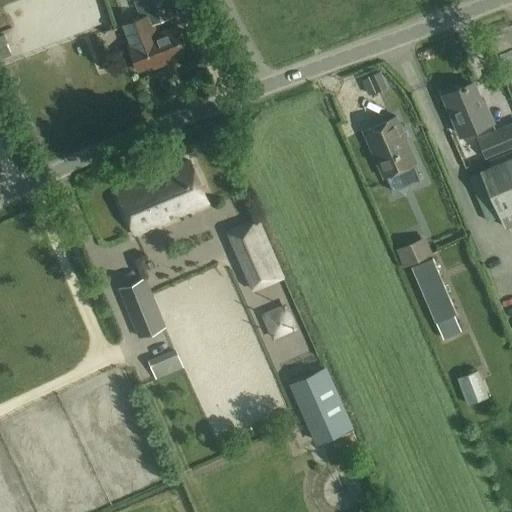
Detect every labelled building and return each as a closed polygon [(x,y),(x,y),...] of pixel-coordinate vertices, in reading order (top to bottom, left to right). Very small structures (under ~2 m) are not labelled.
[(156,33),(152,23),(176,14),(170,0),(133,0),(140,17),(121,24),(129,45),(128,46),(138,70),(159,62),(160,65),(185,55),(174,26),(156,33)] [(378,72),(368,76),(375,92),(385,87),(378,72)] [(482,102),(479,104),(471,84),(443,97),(460,135),(491,121),(482,102)] [(420,180),(413,164),(415,163),(394,117),(363,131),(384,177),(386,176),(393,192),(394,191),(419,180),(420,180)] [(511,123),(476,139),(484,157),(511,145),(511,123)] [(511,156),(479,170),(480,172),(469,176),(488,221),(499,216),(504,226),(511,222),(511,156)] [(135,234),(207,203),(190,162),(117,193),(135,234)] [(227,231),(252,291),(282,278),(257,219),(227,231)] [(430,254),(424,241),(399,252),(404,265),(430,254)] [(432,258),(412,266),(443,339),(460,332),(453,315),(456,314),(432,258)] [(138,337),(164,326),(144,278),(118,288),(138,337)] [(264,327),(284,322),(277,290),(256,295),(264,327)] [(283,356),(293,353),(287,331),(277,334),(283,356)] [(155,379),(181,368),(175,352),(148,363),(155,379)] [(348,428),(323,370),(290,383),(316,443),(348,428)] [(458,378),(469,405),(487,397),(476,370),(458,378)]
